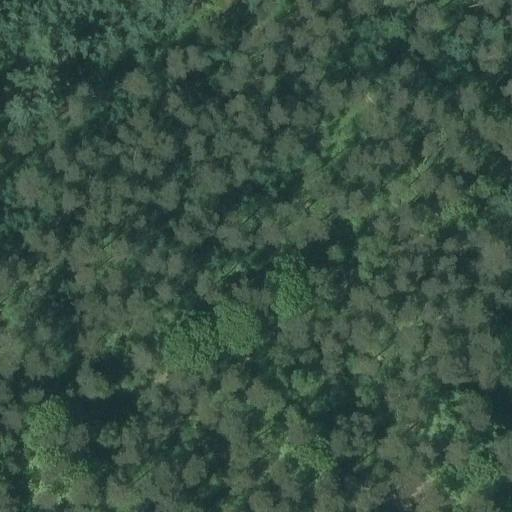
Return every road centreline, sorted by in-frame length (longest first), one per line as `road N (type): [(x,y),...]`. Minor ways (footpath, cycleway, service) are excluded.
road 1 (track): [(0,461),(511,186)]
road 2 (track): [(293,0),(443,223)]
road 3 (track): [(0,74),(148,0)]
road 4 (track): [(511,430),(369,511)]
